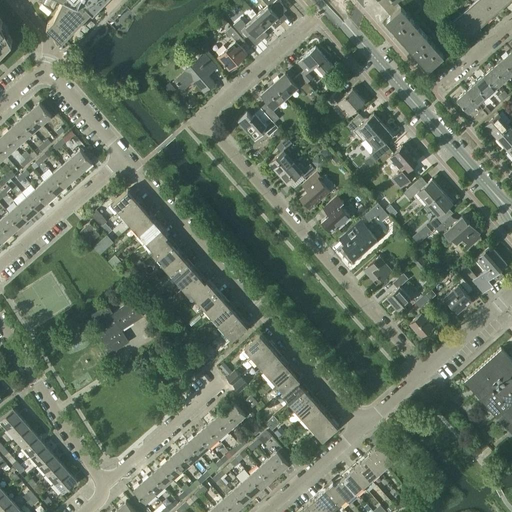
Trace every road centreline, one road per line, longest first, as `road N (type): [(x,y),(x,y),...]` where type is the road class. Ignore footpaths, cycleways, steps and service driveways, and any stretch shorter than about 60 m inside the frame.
road 1 (residential): [(426,370),(208,126),(215,108),(316,18)]
road 2 (unclassified): [(359,428),(122,155)]
road 3 (tertiary): [(484,183),(329,6)]
road 4 (residential): [(106,489),(0,322)]
road 5 (unclassified): [(122,155),(43,65),(0,103)]
road 6 (residential): [(0,266),(122,155)]
road 7 (residential): [(106,489),(220,382)]
road 8 (unclassified): [(359,428),(264,511)]
